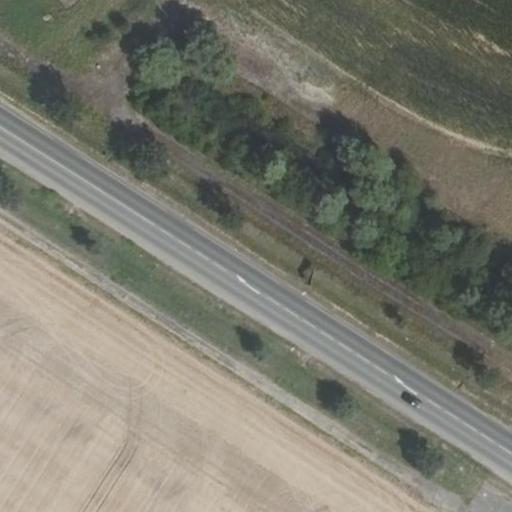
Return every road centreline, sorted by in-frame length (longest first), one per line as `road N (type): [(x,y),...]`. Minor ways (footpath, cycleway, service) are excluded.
road 1 (secondary): [(0,130),(511,457)]
road 2 (track): [(0,46),(511,368)]
road 3 (track): [(0,217),(464,511)]
